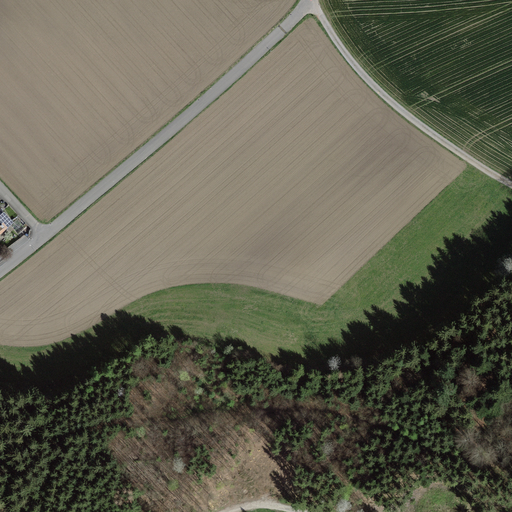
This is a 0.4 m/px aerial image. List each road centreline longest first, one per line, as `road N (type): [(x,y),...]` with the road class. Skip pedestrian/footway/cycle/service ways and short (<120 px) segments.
road 1 (unclassified): [(44,235),(310,0)]
road 2 (track): [(310,0),(392,102),(511,184)]
